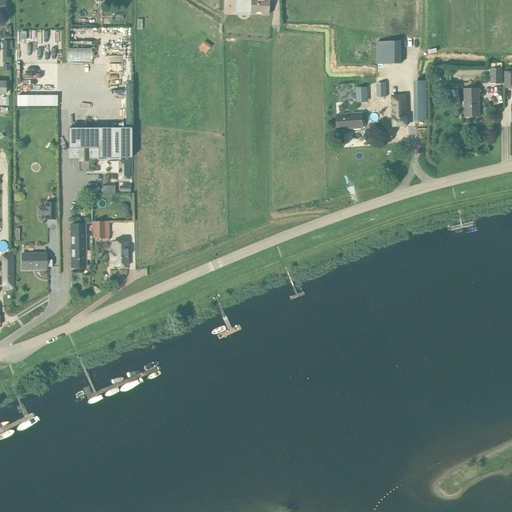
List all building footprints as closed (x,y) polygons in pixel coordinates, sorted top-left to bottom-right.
[(235,0),(235,6),(243,6),(242,13),(267,15),(268,5),(268,0),(235,0)] [(413,29),(412,0),(389,0),(390,30),(413,29)] [(2,57),(2,63),(9,63),(9,57),(9,49),(12,49),(12,40),(2,41),(2,57)] [(198,48),(205,54),(211,46),(204,41),(198,48)] [(376,42),(376,64),(402,64),(402,42),(376,42)] [(65,48),(64,61),(89,62),(90,48),(65,48)] [(490,68),(490,84),(502,84),(502,68),(490,68)] [(376,83),(377,97),(387,97),(386,83),(376,83)] [(367,87),(356,88),(357,102),(367,101),(367,87)] [(414,88),(415,113),(426,113),(426,88),(414,88)] [(479,88),(464,89),(464,116),(479,116),(479,88)] [(405,94),(391,95),(393,126),(407,125),(405,94)] [(55,106),(55,95),(24,95),(24,106),(55,106)] [(336,114),(337,129),(362,127),(361,113),(336,114)] [(69,157),(79,157),(79,160),(88,160),(88,157),(98,157),(98,158),(131,157),(131,127),(68,128),(68,148),(69,148),(69,157)] [(118,159),(118,179),(130,179),(130,159),(118,159)] [(128,184),(119,184),(119,193),(128,193),(128,184)] [(45,203),(45,215),(45,219),(55,219),(55,203),(45,203)] [(109,239),(109,221),(92,221),(92,239),(109,239)] [(71,267),(85,267),(84,224),(70,224),(71,267)] [(113,260),(113,266),(127,266),(127,240),(112,241),(112,252),(110,252),(110,260),(113,260)] [(8,255),(2,256),(2,276),(9,275),(9,288),(15,288),(14,253),(8,253),(8,255)] [(22,253),(22,269),(46,269),(46,267),(52,267),(52,259),(46,259),(46,253),(22,253)]
